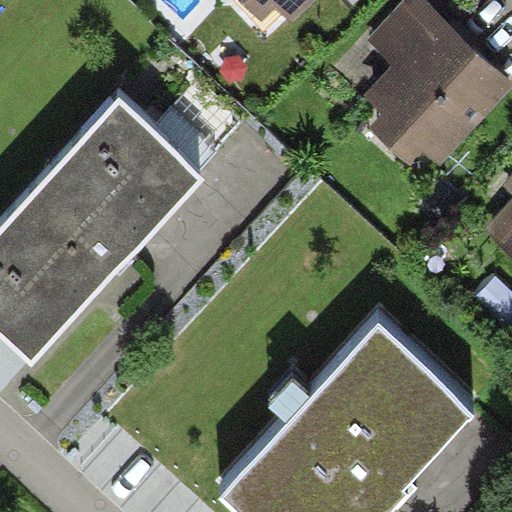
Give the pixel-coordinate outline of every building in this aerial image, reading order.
[(301,0),(260,0),(263,3),(265,0),(283,0),(292,9),(301,0)] [(511,73),(511,70),(438,0),(394,0),(367,28),(392,52),(366,78),(381,92),(370,104),(413,145),(422,136),(437,151),(511,73)] [(204,144),(120,67),(0,197),(0,305),(31,333),(204,144)] [(511,172),(506,179),(511,184),(511,188),(486,218),(511,241),(511,172)] [(347,511),(467,383),(379,302),(230,463),(282,511),(347,511)]
